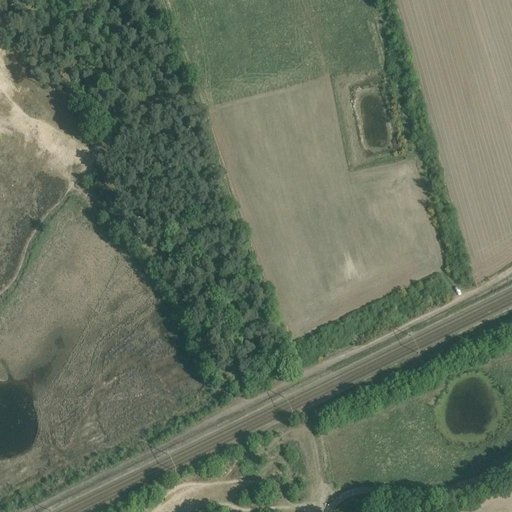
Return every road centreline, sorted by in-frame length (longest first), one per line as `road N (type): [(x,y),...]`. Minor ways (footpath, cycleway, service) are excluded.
road 1 (track): [(233,416),(235,388),(139,239),(112,220),(90,184),(87,157),(102,134),(87,54),(64,0)]
road 2 (track): [(511,271),(302,380)]
road 3 (track): [(31,511),(233,416)]
